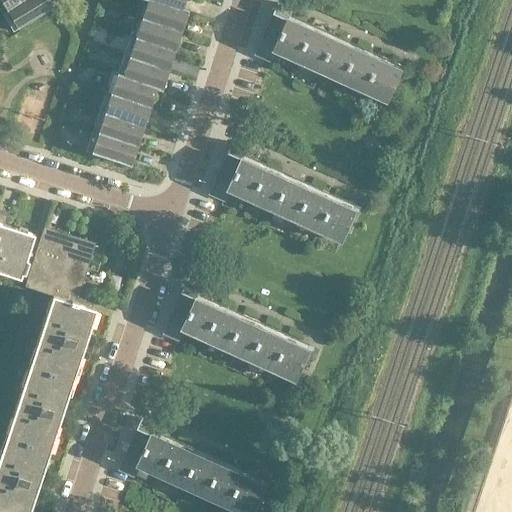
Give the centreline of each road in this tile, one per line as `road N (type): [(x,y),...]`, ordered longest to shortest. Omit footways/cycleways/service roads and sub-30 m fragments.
road 1 (residential): [(74,511),(169,221)]
road 2 (residential): [(169,221),(244,0)]
road 3 (residential): [(0,163),(169,221)]
